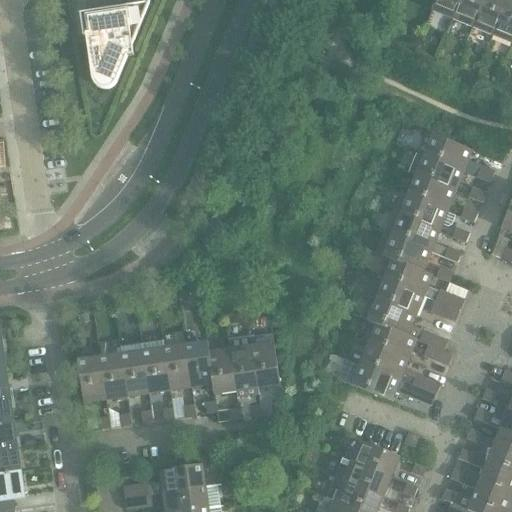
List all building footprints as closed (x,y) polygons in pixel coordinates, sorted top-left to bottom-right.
[(437,0),(432,12),(454,21),(461,0),(437,0)] [(461,0),(454,21),(473,29),(485,0),(461,0)] [(485,0),(473,29),(493,37),(508,0),(485,0)] [(511,0),(508,0),(493,37),(511,44),(511,0)] [(94,82),(95,85),(97,87),(99,89),(102,90),(104,90),(107,90),(109,90),(112,89),(114,87),(116,85),(117,82),(128,58),(134,57),(132,46),(150,4),(149,3),(148,4),(81,14),(84,38),(87,37),(93,79),(94,82)] [(427,134),(419,155),(465,174),(473,154),(474,153),(427,134)] [(419,155),(410,176),(417,178),(457,194),(465,174),(419,155)] [(480,181),(492,185),(491,184),(495,175),(484,171),(480,181)] [(417,178),(408,199),(448,215),(449,214),(457,194),(417,178)] [(472,201),(484,206),(484,205),(483,204),(487,195),(476,191),(472,201)] [(402,197),(394,215),(441,234),(441,233),(443,227),(448,229),(452,227),(456,218),(456,217),(449,214),(448,215),(408,199),(402,197)] [(511,205),(502,230),(511,233),(511,205)] [(463,221),(476,226),(476,225),(475,224),(478,215),(467,211),(463,221)] [(394,215),(386,236),(432,255),(459,265),(460,265),(459,264),(462,255),(451,251),(451,252),(436,246),(441,234),(394,215)] [(456,240),(467,245),(468,245),(467,244),(470,235),(460,231),(456,240)] [(386,236),(378,256),(386,260),(393,262),(424,274),(432,255),(386,236)] [(511,265),(511,251),(507,250),(503,260),(511,264),(511,265)] [(386,260),(378,280),(425,299),(436,303),(460,313),(465,302),(441,292),(430,287),(433,278),(434,278),(424,274),(393,262),(386,260)] [(439,281),(451,286),(451,285),(450,285),(454,276),(443,271),(439,281)] [(378,280),(369,300),(417,319),(425,299),(378,280)] [(369,300),(361,320),(372,324),(377,327),(408,339),(409,338),(418,342),(420,343),(423,334),(413,329),(417,319),(369,300)] [(436,303),(431,314),(447,320),(456,324),(460,313),(436,303)] [(372,324),(364,344),(369,347),(409,363),(413,353),(418,342),(409,338),(408,339),(377,327),(372,324)] [(423,334),(420,343),(429,346),(444,353),(448,342),(424,332),(423,334)] [(251,339),(259,390),(281,387),(274,335),(251,339)] [(231,350),(238,393),(259,390),(251,339),(230,342),(231,350)] [(143,346),(150,396),(172,393),(166,350),(165,343),(143,346)] [(209,354),(210,353),(208,344),(186,347),(191,390),(213,387),(214,387),(209,354)] [(150,396),(143,346),(122,349),(123,356),(129,399),(150,396)] [(429,346),(424,358),(449,368),(453,356),(451,355),(445,353),(444,353),(429,346)] [(186,347),(166,350),(172,393),(191,390),(186,347)] [(354,363),(354,364),(412,388),(417,376),(406,372),(409,363),(369,347),(361,366),(354,363)] [(231,350),(210,353),(209,354),(214,387),(213,387),(215,397),(238,393),(231,350)] [(123,356),(101,359),(107,402),(129,399),(123,356)] [(107,402),(101,359),(78,362),(85,405),(107,402)] [(354,364),(345,384),(393,404),(396,396),(407,401),(408,398),(412,388),(354,364)] [(511,375),(506,373),(501,384),(511,388),(511,375)] [(0,401),(10,400),(6,376),(0,377),(0,401)] [(417,376),(412,388),(436,397),(441,386),(417,376)] [(412,388),(408,398),(432,408),(436,397),(412,388)] [(482,400),(494,405),(498,396),(487,391),(483,400),(482,400)] [(0,401),(0,426),(13,425),(10,400),(0,401)] [(206,405),(208,416),(218,415),(218,416),(217,403),(206,405)] [(273,405),(274,417),(284,415),(284,416),(285,416),(283,404),(273,405)] [(184,409),(187,420),(196,418),(196,419),(197,419),(195,406),(184,409)] [(251,408),(253,420),(262,419),(262,420),(263,419),(261,407),(251,408)] [(164,411),(165,422),(175,421),(175,422),(176,422),(174,409),(164,411)] [(230,411),(231,423),(241,422),(241,423),(242,423),(240,410),(230,411)] [(474,420),(501,432),(511,436),(511,412),(509,412),(506,418),(503,421),(479,411),(475,420),(474,420)] [(142,414),(144,426),(153,424),(153,425),(154,425),(153,412),(142,414)] [(121,417),(122,429),(132,427),(132,428),(133,428),(131,415),(121,417)] [(99,420),(101,432),(110,430),(111,431),(112,431),(110,418),(99,420)] [(0,451),(17,449),(13,425),(0,426),(0,451)] [(466,440),(478,445),(482,435),(471,431),(467,440),(466,440)] [(511,436),(501,432),(493,451),(511,458),(511,436)] [(405,446),(415,450),(420,438),(409,434),(405,446)] [(345,460),(392,479),(401,459),(353,439),(345,460)] [(0,476),(21,474),(17,449),(0,451),(0,476)] [(485,471),(511,482),(511,458),(493,451),(488,449),(487,455),(473,453),(473,455),(463,451),(459,460),(458,460),(485,471)] [(336,480),(384,499),(392,479),(345,460),(344,460),(336,479),(336,480)] [(412,475),(423,479),(427,470),(428,471),(428,470),(416,465),(412,475)] [(152,497),(163,495),(206,489),(203,466),(160,472),(161,483),(150,485),(152,497)] [(449,480),(477,491),(511,505),(511,482),(485,471),(482,478),(466,473),(465,475),(454,471),(451,480),(450,480),(449,480)] [(0,511),(11,511),(16,511),(14,500),(24,498),(21,474),(0,476),(0,511)] [(328,499),(336,503),(358,511),(378,511),(384,499),(336,480),(328,499)] [(150,485),(124,489),(126,500),(152,497),(150,485)] [(404,495),(414,500),(418,491),(419,491),(420,490),(407,485),(404,495)] [(219,487),(206,489),(163,495),(165,511),(195,511),(209,510),(222,508),(219,487)] [(511,511),(511,505),(477,491),(474,498),(458,494),(457,496),(446,491),(442,500),(441,500),(441,501),(451,505),(452,505),(469,511),(511,511)] [(152,497),(126,500),(127,511),(129,511),(153,509),(152,497)] [(358,511),(336,503),(331,511),(358,511)]
